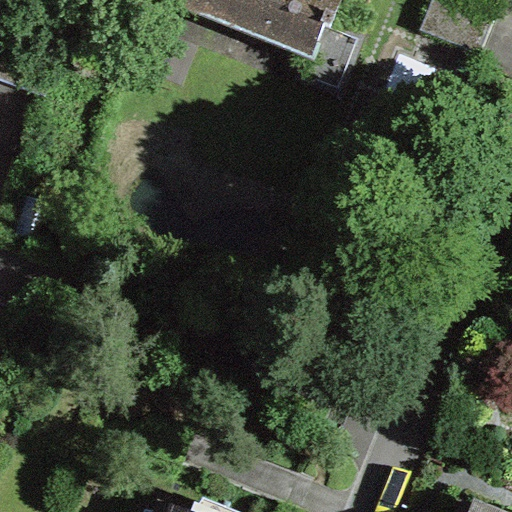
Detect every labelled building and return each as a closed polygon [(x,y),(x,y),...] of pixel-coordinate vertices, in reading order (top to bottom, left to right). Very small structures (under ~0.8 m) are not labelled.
[(167,0),(311,57),(312,58),(324,28),(330,30),(334,21),(342,0),(167,0)] [(432,0),(420,31),(481,55),(495,17),(452,0),(432,0)] [(0,45),(0,81),(45,97),(65,41),(9,21),(0,45)] [(32,315),(0,303),(0,367),(12,372),(32,315)] [(491,511),(465,501),(460,511),(491,511)]
